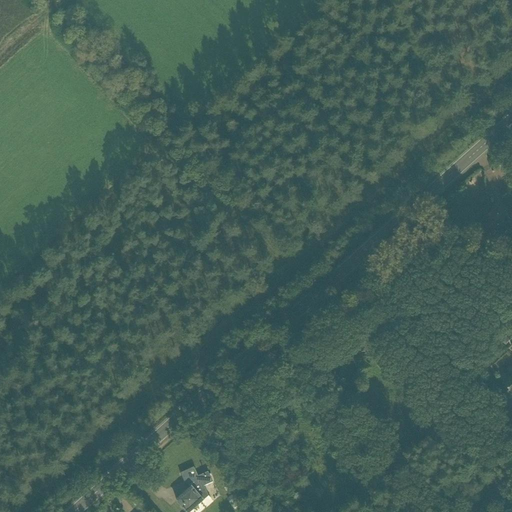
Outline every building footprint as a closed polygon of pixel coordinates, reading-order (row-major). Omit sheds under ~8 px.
[(493,240),(511,225),(511,212),(503,200),(478,219),(493,240)] [(360,360),(380,358),(377,328),(357,330),(360,360)] [(511,373),(499,385),(510,398),(511,396),(511,373)] [(290,416),(308,439),(324,426),(305,403),(290,416)] [(186,511),(192,511),(217,490),(208,472),(198,476),(195,466),(178,472),(186,488),(174,498),(186,511)]
